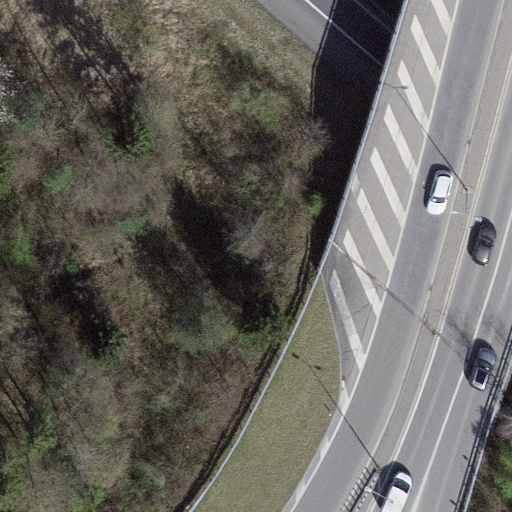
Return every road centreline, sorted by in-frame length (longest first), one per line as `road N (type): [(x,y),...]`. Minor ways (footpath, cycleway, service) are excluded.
road 1 (trunk): [(478,0),(405,302),(350,453),(318,511)]
road 2 (trunk): [(392,511),(455,346),(511,131)]
road 3 (motorway): [(320,0),(511,166)]
road 4 (motorway): [(437,511),(511,274)]
